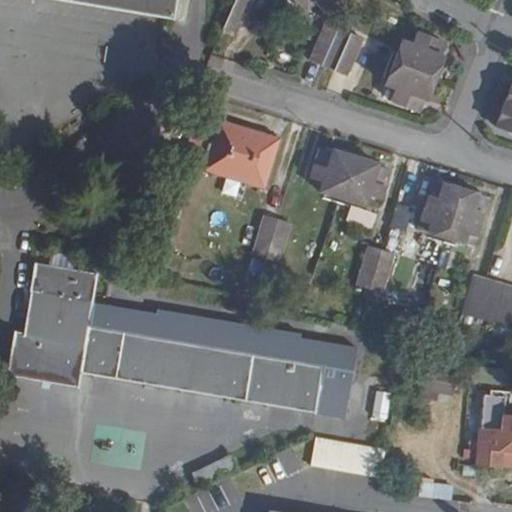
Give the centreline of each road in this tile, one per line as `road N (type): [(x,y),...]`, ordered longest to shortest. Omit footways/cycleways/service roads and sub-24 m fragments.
road 1 (residential): [(455,150),(207,74)]
road 2 (residential): [(455,150),(497,33)]
